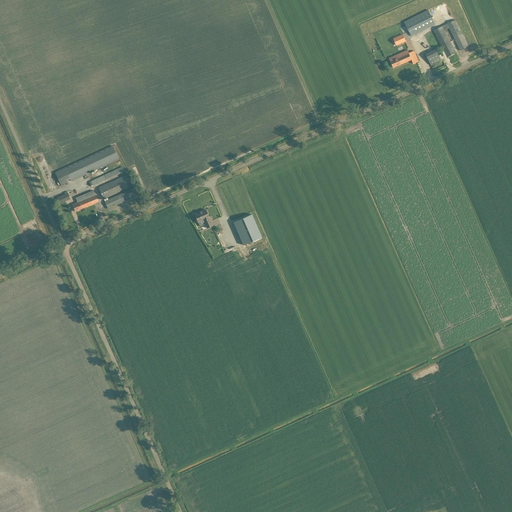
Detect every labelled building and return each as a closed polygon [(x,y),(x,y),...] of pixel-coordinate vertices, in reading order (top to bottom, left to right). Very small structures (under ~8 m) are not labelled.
[(404,21),(412,36),(436,24),(428,9),(404,21)] [(444,51),(447,57),(456,53),(445,30),(449,28),(460,51),(469,47),(455,20),(434,30),(443,48),(441,49),(442,52),(444,51)] [(426,54),(431,65),(441,60),(436,49),(426,54)] [(391,61),(394,67),(412,60),(413,64),(419,61),(414,51),(409,53),(408,50),(395,56),(396,59),(391,61)] [(55,172),(61,185),(68,182),(67,180),(70,179),(71,181),(119,159),(113,146),(55,172)] [(89,182),(92,187),(125,171),(122,166),(89,182)] [(126,175),(99,187),(104,198),(131,186),(126,175)] [(104,201),(108,209),(132,198),(128,190),(104,201)] [(72,205),(75,211),(98,202),(94,191),(75,199),(77,203),(72,205)] [(57,197),(60,203),(70,199),(67,192),(64,193),(65,194),(57,197)] [(200,212),(195,214),(198,222),(203,220),(207,228),(212,226),(209,217),(206,209),(200,212)] [(251,214),(233,222),(234,223),(244,245),(260,238),(262,237),(251,214)] [(216,241),(238,302),(254,296),(253,292),(251,293),(250,288),(251,288),(232,235),(216,241)]
